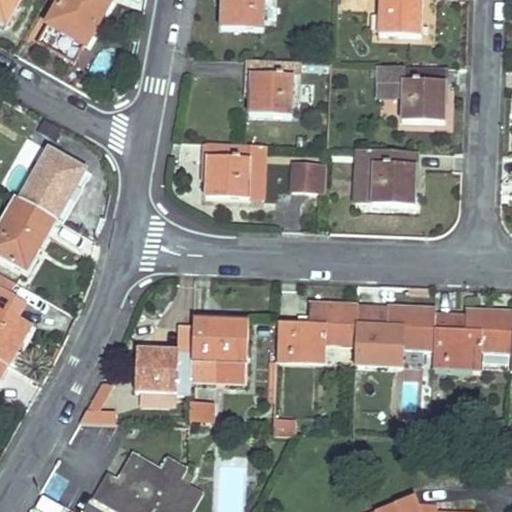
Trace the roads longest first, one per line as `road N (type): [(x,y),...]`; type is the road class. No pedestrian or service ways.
road 1 (residential): [(131,242),(221,255),(477,264)]
road 2 (residential): [(0,504),(110,305),(131,242)]
road 3 (residential): [(477,264),(490,0)]
road 4 (residential): [(143,132),(111,128),(0,68)]
road 5 (residential): [(143,132),(167,0)]
